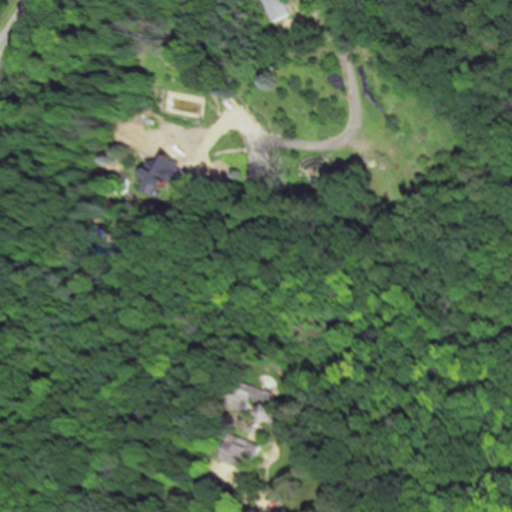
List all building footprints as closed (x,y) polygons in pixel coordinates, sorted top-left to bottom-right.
[(268,0),(278,22),(297,14),(290,0),(268,0)] [(151,178),(169,193),(179,182),(168,173),(178,161),(170,155),(151,178)] [(269,387),(254,381),(244,406),(258,412),(269,387)] [(287,432),(296,423),(277,402),(268,411),(287,432)] [(254,471),(265,444),(239,433),(228,460),(254,471)]
